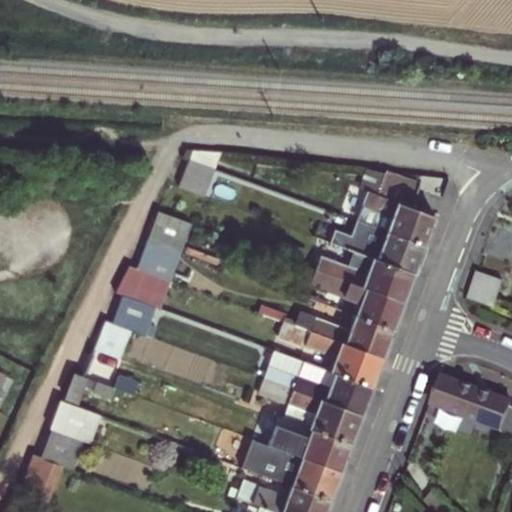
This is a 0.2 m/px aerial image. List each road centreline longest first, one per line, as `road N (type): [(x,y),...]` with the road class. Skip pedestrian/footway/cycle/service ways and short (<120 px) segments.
road 1 (track): [(44,0),(100,23),(163,35),(380,43),(511,59)]
road 2 (residential): [(352,511),(421,324)]
road 3 (residential): [(511,168),(488,181),(461,215),(421,324)]
